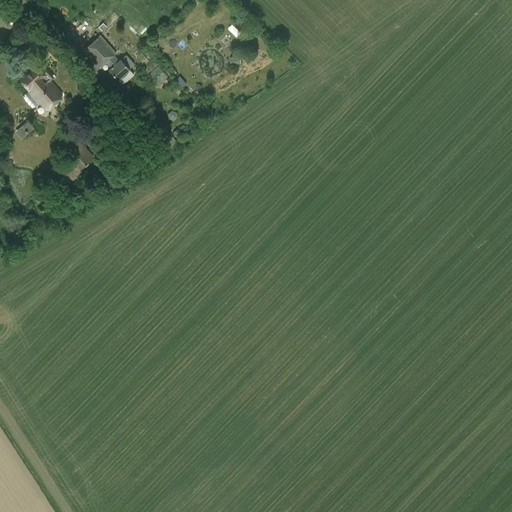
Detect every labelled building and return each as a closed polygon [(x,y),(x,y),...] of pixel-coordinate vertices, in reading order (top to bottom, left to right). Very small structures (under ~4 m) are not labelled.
[(99,68),(105,63),(110,68),(108,70),(116,80),(117,79),(122,85),(134,75),(120,59),(119,61),(113,55),(115,53),(100,36),(83,50),(99,68)] [(242,64),(241,55),(227,57),(229,66),(242,64)] [(19,80),(42,106),(46,110),(62,96),(48,80),(52,77),(46,71),(43,74),(35,65),(19,80)] [(167,77),(158,66),(147,76),(156,87),(167,77)] [(15,131),(21,139),(34,128),(27,121),(15,131)] [(77,138),(60,152),(68,161),(54,172),(64,183),(77,177),(81,174),(79,171),(94,157),(77,138)]
